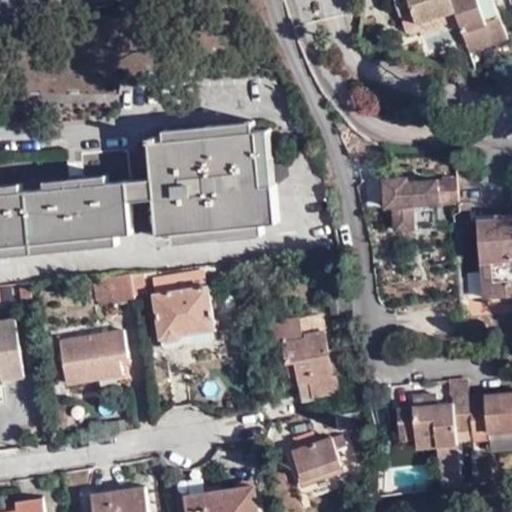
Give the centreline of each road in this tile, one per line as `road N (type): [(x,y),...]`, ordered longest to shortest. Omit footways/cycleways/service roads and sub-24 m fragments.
road 1 (unknown): [(283,0),(353,194),(380,367),(403,380),(495,377)]
road 2 (unknown): [(0,272),(304,240)]
road 3 (residential): [(323,0),(362,76),(511,117)]
road 4 (residential): [(0,469),(190,437)]
